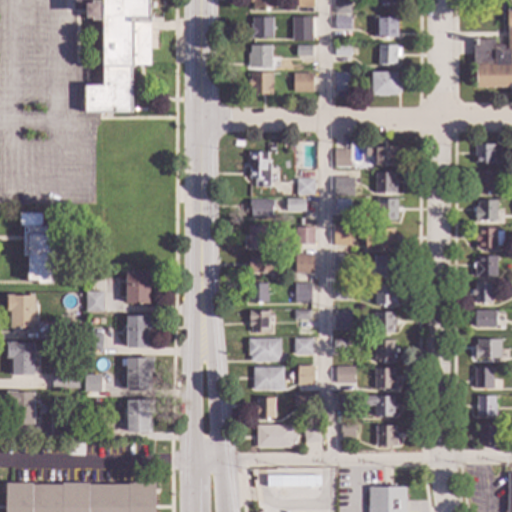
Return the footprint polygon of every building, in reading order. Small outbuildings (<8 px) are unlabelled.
[(148,0),(149,65),(133,65),(133,68),(130,68),(130,113),(84,113),(84,86),(104,86),(103,20),(90,20),(90,15),(89,15),(89,9),(72,9),(71,0),(148,0)] [(274,0),(274,9),(251,9),(251,3),(249,3),(249,0),(274,0)] [(312,0),(295,0),(296,9),(312,9),(312,0)] [(349,0),(349,14),(334,14),(334,0),(349,0)] [(511,95),(508,95),(508,87),(475,87),(475,65),(473,65),(473,41),(493,41),(493,46),(503,46),(503,50),(507,50),(507,11),(511,11),(511,95)] [(349,31),(334,31),(334,17),(349,17),(349,31)] [(272,39),(249,39),(249,25),(251,25),(251,18),(272,18),(272,39)] [(310,30),(295,30),(295,18),(310,18),(310,30)] [(395,37),(373,37),(374,18),(396,18),(395,37)] [(310,57),(295,57),(295,46),(310,46),(310,57)] [(349,56),(334,56),(334,46),(348,46),(349,56)] [(395,48),(400,48),(399,58),(395,58),(395,65),(378,65),(378,46),(396,46),(395,48)] [(269,68),(248,68),(248,53),(250,53),(250,47),(269,47),(269,68)] [(271,95),(249,95),(249,87),(247,87),(247,80),(249,80),(249,74),(270,74),(271,95)] [(311,92),(292,92),(292,74),(311,74),(311,92)] [(350,92),(333,92),(333,74),(349,74),(350,74),(350,92)] [(395,81),(400,81),(400,93),(396,93),(396,96),(371,96),(371,89),(367,89),(367,81),(370,81),(371,74),(395,74),(395,81)] [(493,147),(504,147),(504,158),(494,158),(494,164),(474,164),(474,145),(493,145),(493,147)] [(395,161),(392,161),(392,167),(374,167),(374,156),(366,156),(366,148),(395,149),(395,161)] [(349,151),(348,168),(333,168),(333,150),(349,151)] [(267,160),(269,160),(268,188),(254,188),(254,179),(247,179),(248,153),(267,154),(267,160)] [(494,191),(472,192),(472,183),(474,183),(474,173),(494,172),(494,191)] [(393,179),(395,180),(395,193),(374,193),(374,173),(393,174),(393,179)] [(353,197),(333,197),(334,178),(353,178),(353,197)] [(312,195),(296,195),(295,180),(312,180),(312,195)] [(350,200),(349,215),(337,214),(333,214),(334,199),(350,200)] [(304,212),(285,212),(285,200),(304,200),(304,212)] [(396,221),(377,221),(377,200),(396,200),(396,221)] [(271,218),(248,217),(249,201),(271,201),(271,218)] [(495,221),(475,222),(474,208),(477,208),(477,202),(495,201),(495,221)] [(42,227),(44,227),(45,234),(57,233),(58,263),(51,263),(51,284),(37,285),(37,281),(26,281),(26,256),(23,256),(22,227),(19,227),(19,214),(42,213),(42,227)] [(349,246),(332,246),(333,227),(350,227),(349,246)] [(267,247),(248,248),(248,229),(266,228),(267,247)] [(312,245),(294,245),(295,228),(313,229),(312,245)] [(393,236),(394,236),(395,250),(365,250),(365,233),(373,233),(373,230),(393,229),(393,236)] [(495,232),(502,232),(502,246),(495,246),(495,249),(474,249),(475,236),(477,236),(477,229),(496,229),(495,232)] [(348,272),(334,273),(334,256),(348,255),(348,272)] [(272,274),(248,274),(248,256),(272,256),(272,274)] [(312,274),(294,274),(294,256),(311,256),(312,274)] [(393,277),(368,277),(367,266),(374,266),(373,257),(392,257),(393,277)] [(495,277),(474,277),(474,263),(477,263),(477,257),(495,258),(495,277)] [(151,287),(148,287),(148,304),(125,304),(125,271),(151,271),(151,287)] [(350,300),(334,301),(334,284),(350,283),(350,300)] [(267,303),(249,303),(248,285),(265,284),(267,303)] [(309,303),(294,303),(294,284),(309,284),(309,303)] [(490,303),(474,304),(474,284),(490,284),(490,303)] [(393,292),(395,292),(395,306),(374,305),(374,285),(393,286),(393,292)] [(102,312),(85,312),(85,293),(102,293),(102,312)] [(33,328),(9,329),(9,311),(6,311),(6,297),(33,296),(33,328)] [(309,320),(293,320),(293,311),(309,311),(309,320)] [(496,312),(495,328),(483,327),(474,327),(475,311),(496,312)] [(267,333),(249,332),(249,327),(248,327),(248,312),(267,312),(267,333)] [(350,329),(333,329),(333,312),(350,312),(350,329)] [(393,333),(374,334),(373,314),(393,314),(393,333)] [(152,331),(146,331),(146,349),(125,349),(126,316),(152,316),(152,331)] [(77,339),(61,339),(60,323),(76,322),(77,339)] [(101,351),(84,351),(84,335),(98,335),(101,335),(101,351)] [(279,362),(249,362),(249,356),(247,356),(247,340),(279,340),(279,362)] [(311,355),(293,355),(293,340),(311,340),(311,355)] [(352,349),(333,349),(333,340),(352,340),(352,349)] [(499,359),(474,359),(474,346),(476,346),(476,340),(499,340),(499,359)] [(393,361),(373,361),(373,341),(393,341),(393,361)] [(32,376),(12,376),(12,359),(6,359),(6,344),(32,344),(32,376)] [(151,374),(146,374),(146,390),(126,390),(126,359),(151,359),(151,374)] [(313,368),(312,378),(296,378),(296,368),(313,368)] [(353,376),(334,376),(334,368),(353,368),(353,376)] [(281,390),(252,390),(252,369),(282,369),(281,390)] [(374,369),(392,370),(392,376),(395,376),(394,389),(373,389),(374,369)] [(490,388),(474,388),(474,369),(491,369),(490,388)] [(77,390),(51,389),(51,370),(78,370),(77,390)] [(100,392),(83,392),(83,376),(100,376),(100,392)] [(32,425),(8,424),(8,408),(6,408),(6,393),(32,393),(32,425)] [(312,407),(295,407),(295,396),(312,396),(312,407)] [(353,410),(336,410),(336,396),(353,396),(353,410)] [(393,417),(374,417),(373,406),(364,407),(364,398),(392,397),(393,417)] [(494,416),(476,417),(476,398),(494,397),(494,416)] [(273,399),(273,419),(256,419),(256,399),(273,399)] [(152,415),(146,415),(146,434),(126,434),(126,428),(124,428),(124,416),(126,416),(126,400),(152,400),(152,415)] [(68,420),(68,437),(50,436),(51,419),(68,420)] [(108,440),(90,440),(91,423),(108,423),(108,440)] [(319,442),(304,444),(302,428),(317,425),(319,442)] [(353,441),(340,441),(340,426),(353,425),(353,441)] [(495,444),(478,445),(478,426),(495,426),(495,444)] [(291,434),(294,434),(294,441),(291,441),(291,448),(256,448),(256,427),(291,427),(291,434)] [(394,433),(396,433),(396,447),(375,447),(375,427),(394,427),(394,433)] [(318,487),(279,486),(279,475),(318,476),(318,487)] [(154,511),(5,511),(5,485),(32,485),(32,486),(61,486),(61,484),(88,484),(88,486),(128,486),(128,485),(154,485),(154,511)] [(403,509),(406,509),(406,511),(368,511),(369,488),(403,488),(403,509)]
